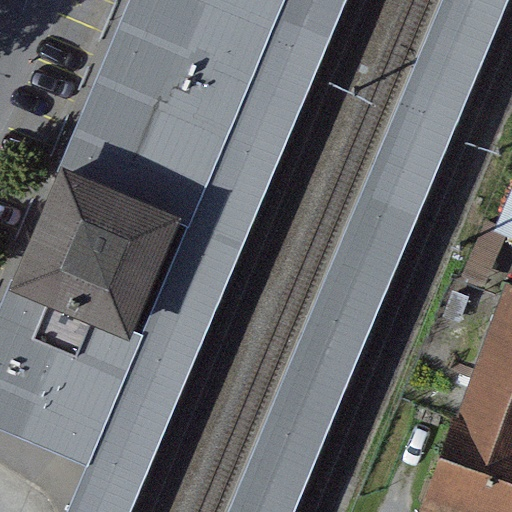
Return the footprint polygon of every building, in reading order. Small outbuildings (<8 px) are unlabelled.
[(0,415),(65,443),(113,329),(135,338),(186,218),(165,209),(249,11),(222,0),(143,0),(71,169),(56,163),(5,283),(19,289),(0,334),(0,415)] [(73,486),(61,511),(117,511),(333,0),(278,0),(271,18),(186,218),(135,338),(73,486)] [(511,0),(432,0),(217,511),(298,511),(511,0)] [(222,0),(249,11),(271,18),(278,0),(222,0)] [(511,511),(511,294),(432,511),(511,511)]
